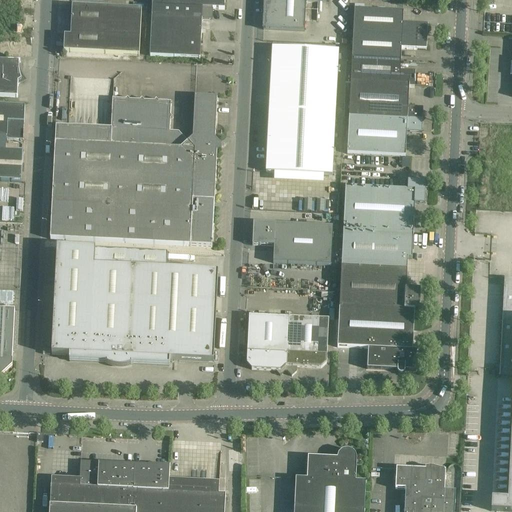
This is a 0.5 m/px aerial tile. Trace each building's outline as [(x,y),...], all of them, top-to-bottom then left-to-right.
[(224,0),(152,0),(151,17),(202,19),(202,20),(212,20),(213,10),(224,11),(224,0)] [(264,0),(263,30),(304,32),(305,0),(264,0)] [(141,11),(72,7),(70,37),(64,37),(63,53),(139,56),(141,11)] [(353,35),(427,39),(428,26),(402,25),(403,13),(354,11),(353,35)] [(149,57),(200,60),(202,20),(202,19),(151,17),(149,57)] [(353,35),(352,59),(400,61),(401,50),(426,51),(427,39),(353,35)] [(338,52),(272,49),(269,106),(335,109),(338,52)] [(352,59),(350,83),(409,86),(409,89),(414,89),(415,74),(400,73),(400,61),(352,59)] [(18,83),(21,81),(21,79),(20,75),(19,71),(19,67),(19,63),(20,63),(20,62),(0,61),(0,97),(17,98),(18,83)] [(350,83),(349,119),(422,123),(422,110),(407,109),(409,89),(409,86),(350,83)] [(188,143),(178,133),(169,132),(170,120),(172,118),(170,116),(170,103),(158,102),(156,100),(154,102),(143,101),(142,99),(139,101),(129,101),(127,98),(125,100),(112,100),(111,130),(56,127),(55,144),(50,240),(190,247),(212,248),(217,152),(222,148),(215,140),(217,99),(194,98),(192,139),(188,143)] [(332,176),(335,114),(335,109),(269,106),(266,173),(332,176)] [(24,125),(25,109),(0,107),(0,139),(23,141),(24,125)] [(422,123),(349,119),(347,155),(405,158),(406,134),(421,135),(422,123)] [(0,152),(0,182),(21,183),(23,153),(0,152)] [(425,183),(408,182),(407,190),(345,187),(343,232),(413,235),(414,205),(424,205),(425,183)] [(333,228),(253,224),(252,246),(274,247),(273,264),(331,267),(333,228)] [(343,232),(339,309),(414,312),(419,312),(420,292),(406,291),(407,260),(412,260),(413,235),(343,232)] [(167,254),(57,248),(52,355),(69,356),(69,362),(107,364),(107,366),(108,366),(110,367),(111,368),(114,368),(116,369),(117,369),(119,369),(122,369),(124,369),(125,369),(128,368),(131,367),(131,365),(169,367),(169,361),(213,363),(218,274),(166,272),(167,254)] [(508,378),(511,378),(511,409),(511,429),(507,500),(491,500),(490,511),(511,511),(511,280),(504,280),(499,378),(500,378),(508,378)] [(405,372),(416,373),(417,352),(412,351),(414,312),(339,309),(337,349),(368,350),(367,370),(397,372),(397,373),(397,374),(398,375),(399,375),(400,376),(401,376),(402,376),(403,375),(404,374),(404,373),(405,372)] [(0,377),(12,367),(15,311),(0,310),(0,377)] [(286,372),(289,319),(249,317),(246,365),(251,371),(275,372),(280,377),(285,372),(286,372)] [(289,319),(286,372),(287,372),(291,377),(297,373),(297,368),(321,369),(326,364),(329,321),(289,319)] [(293,511),(364,511),(365,483),(355,483),(356,461),(355,456),(352,452),(347,451),(342,452),(338,455),(337,460),(308,458),(307,480),(296,480),(293,511)] [(49,511),(224,511),(225,495),(213,495),(214,474),(170,472),(170,467),(149,466),(149,467),(99,465),(99,464),(81,463),(79,488),(51,487),(50,506),(49,506),(49,511)] [(454,511),(455,493),(444,492),(445,472),(443,472),(443,471),(439,471),(436,470),(434,469),(432,469),(429,469),(427,469),(425,469),(425,471),(396,470),(395,490),(405,490),(403,511),(454,511)]
